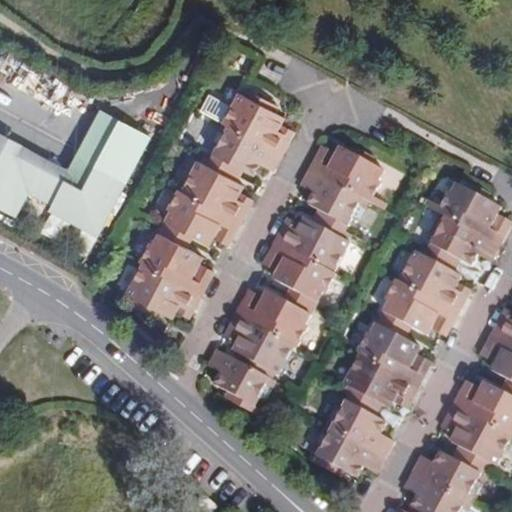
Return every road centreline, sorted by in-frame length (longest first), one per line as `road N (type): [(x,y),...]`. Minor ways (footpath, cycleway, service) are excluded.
road 1 (residential): [(325,103),(170,391)]
road 2 (residential): [(511,246),(367,511)]
road 3 (tertiary): [(0,267),(91,324),(170,391)]
road 4 (tertiary): [(170,391),(307,511)]
